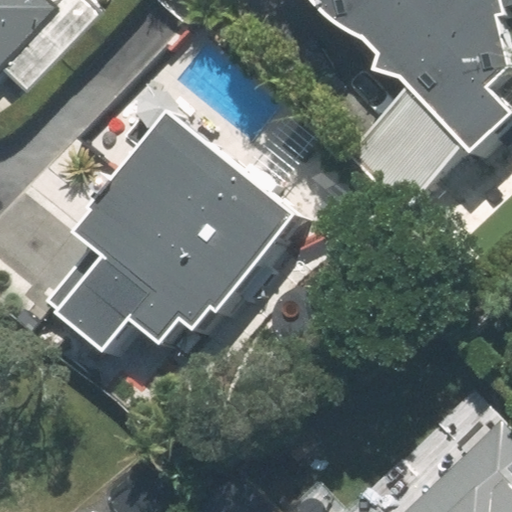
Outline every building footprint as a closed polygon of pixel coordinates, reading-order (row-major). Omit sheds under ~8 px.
[(0,0),(0,81),(75,0),(0,0)] [(387,75),(414,82),(422,91),(369,140),(425,200),(478,151),(485,158),(511,132),(511,100),(504,92),(511,84),(511,0),(322,0),(330,10),(339,20),(351,29),(365,37),(379,44),(392,58),(387,75)] [(231,318),(313,218),(182,112),(100,213),(104,216),(86,238),(98,248),(53,304),(119,357),(144,326),(174,350),(194,326),(208,337),(226,315),(231,318)] [(511,511),(511,424),(420,511),(511,511)] [(207,511),(279,511),(245,476),(207,511)]
